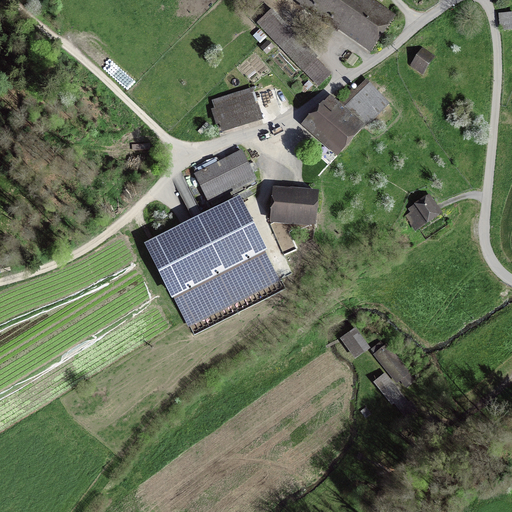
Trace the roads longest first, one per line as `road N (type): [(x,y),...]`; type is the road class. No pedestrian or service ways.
road 1 (track): [(0,279),(69,257),(185,158),(17,0)]
road 2 (residential): [(454,0),(306,111),(185,158)]
road 3 (residential): [(511,281),(484,247),(500,83),(484,0)]
